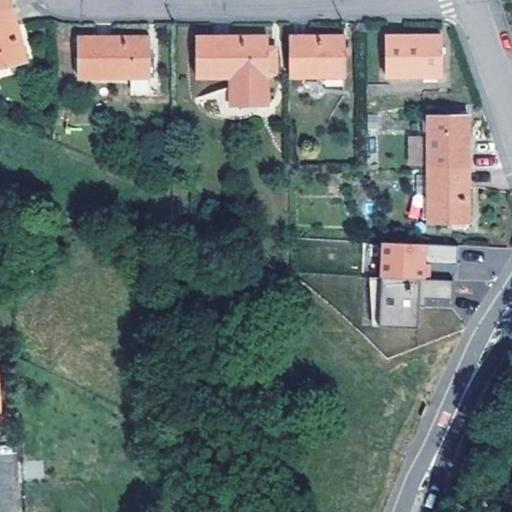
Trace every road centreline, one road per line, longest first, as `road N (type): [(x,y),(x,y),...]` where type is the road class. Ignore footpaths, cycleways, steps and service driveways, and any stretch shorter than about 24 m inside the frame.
road 1 (residential): [(473,1),(60,0)]
road 2 (residential): [(412,511),(511,308)]
road 3 (residential): [(473,1),(511,115)]
